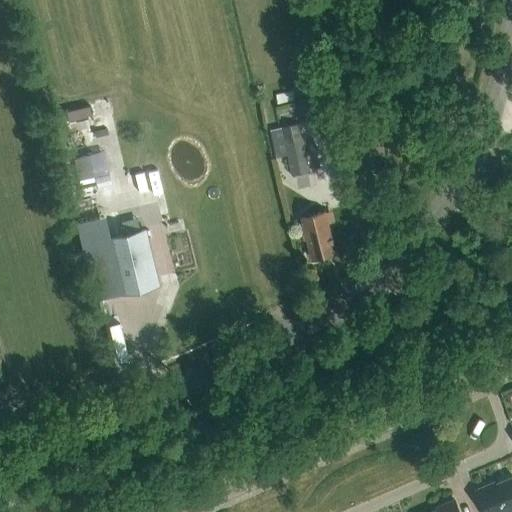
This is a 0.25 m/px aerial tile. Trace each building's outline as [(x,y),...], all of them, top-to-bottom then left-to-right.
[(292,175),(310,171),(299,124),(268,131),(271,144),(284,141),(292,175)] [(312,259),(336,253),(325,212),(301,218),(312,259)] [(145,230),(110,239),(123,293),(158,285),(145,230)] [(486,511),(511,511),(511,477),(496,484),(495,482),(477,491),(486,511)] [(459,511),(454,500),(436,507),(437,509),(431,511),(459,511)]
